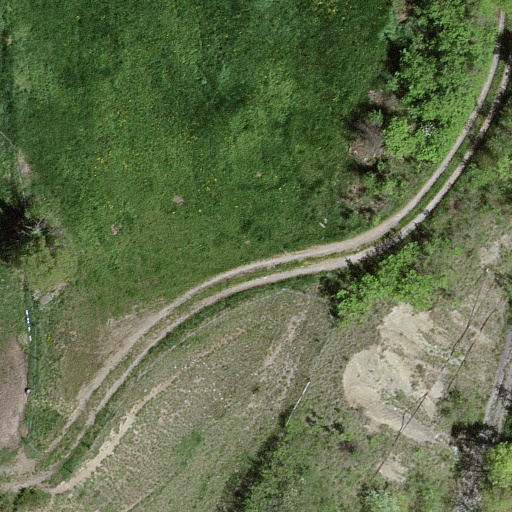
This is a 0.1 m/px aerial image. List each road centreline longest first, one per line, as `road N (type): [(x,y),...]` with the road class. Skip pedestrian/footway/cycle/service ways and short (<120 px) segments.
road 1 (track): [(508,0),(498,75),(477,127),(453,168),(393,235),(200,293),(102,388),(50,463),(0,478)]
road 2 (track): [(462,511),(511,372)]
